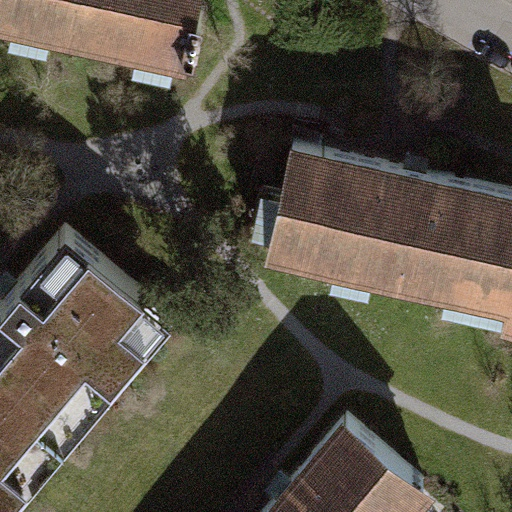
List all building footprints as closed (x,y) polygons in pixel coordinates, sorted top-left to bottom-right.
[(0,0),(0,9),(174,47),(175,41),(185,43),(193,7),(183,5),(183,0),(0,0)] [(263,239),(503,291),(511,249),(511,187),(285,138),(263,239)] [(57,219),(0,286),(0,387),(27,410),(52,431),(82,396),(56,375),(77,350),(103,371),(134,334),(109,312),(134,283),(57,219)] [(511,249),(503,291),(499,310),(511,313),(511,249)] [(0,387),(0,450),(21,468),(52,431),(27,410),(0,387)] [(339,410),(251,511),(383,511),(416,475),(339,410)]
